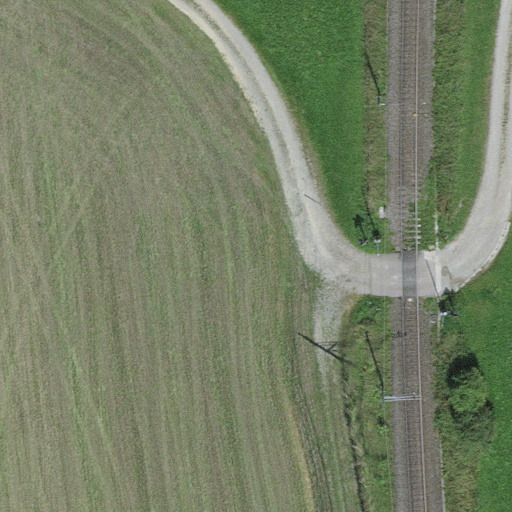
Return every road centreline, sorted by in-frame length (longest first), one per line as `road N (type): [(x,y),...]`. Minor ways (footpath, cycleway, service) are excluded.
road 1 (track): [(185,0),(256,67),(327,236),(364,267),(442,269),(477,249),(511,155),(511,127)]
road 2 (track): [(359,511),(333,353),(337,308),(364,267)]
